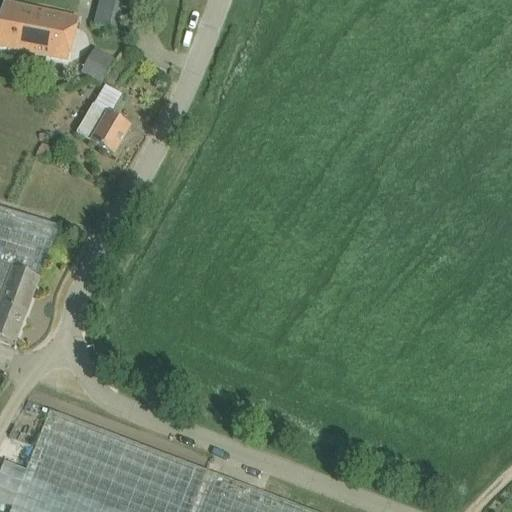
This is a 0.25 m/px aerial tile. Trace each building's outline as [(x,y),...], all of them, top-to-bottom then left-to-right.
[(100,0),(94,28),(107,31),(127,36),(135,0),(100,0)] [(4,2),(0,16),(0,47),(69,63),(79,20),(4,2)] [(102,85),(103,83),(114,62),(112,61),(93,52),(82,75),(102,85)] [(123,55),(103,84),(115,92),(136,65),(123,55)] [(131,128),(122,123),(111,117),(122,97),(106,87),(94,106),(93,106),(77,134),(92,143),(92,144),(114,157),(131,128)] [(36,158),(46,163),(52,150),(42,145),(36,158)] [(0,265),(40,280),(59,227),(0,209),(0,265)] [(0,341),(15,347),(40,280),(0,265),(0,341)] [(309,511),(50,412),(11,511),(309,511)]
